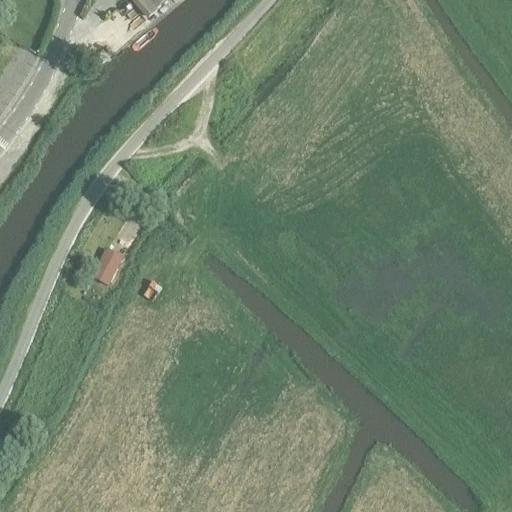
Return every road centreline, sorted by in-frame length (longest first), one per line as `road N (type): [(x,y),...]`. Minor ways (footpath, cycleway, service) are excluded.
road 1 (unclassified): [(0,400),(100,185),(272,0)]
road 2 (tertiary): [(78,0),(50,66),(0,146)]
road 3 (track): [(125,155),(154,156),(199,139),(212,62)]
